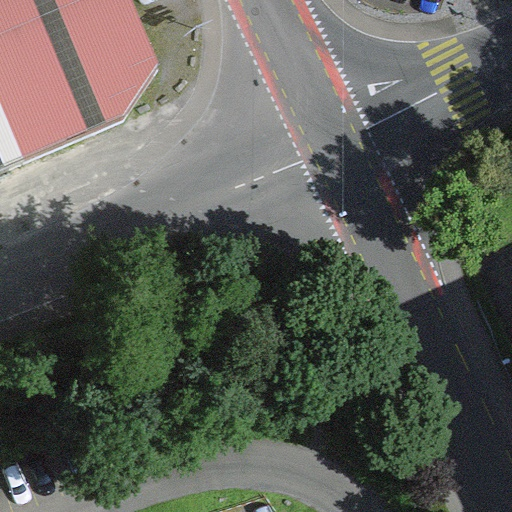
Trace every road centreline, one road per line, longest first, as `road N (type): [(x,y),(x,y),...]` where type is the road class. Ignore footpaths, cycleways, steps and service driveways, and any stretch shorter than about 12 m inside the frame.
road 1 (unclassified): [(511,510),(335,154)]
road 2 (unclassified): [(0,284),(335,154)]
road 3 (unclassified): [(335,154),(511,61)]
road 4 (unclassified): [(261,0),(335,154)]
